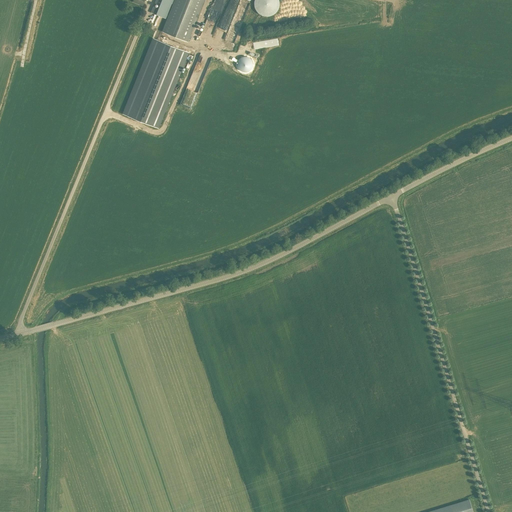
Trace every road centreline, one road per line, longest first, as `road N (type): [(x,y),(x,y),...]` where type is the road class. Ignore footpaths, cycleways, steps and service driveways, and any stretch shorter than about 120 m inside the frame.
road 1 (unclassified): [(0,337),(248,269),(391,196)]
road 2 (unclassified): [(488,511),(391,196)]
road 3 (unclassified): [(391,196),(511,137)]
